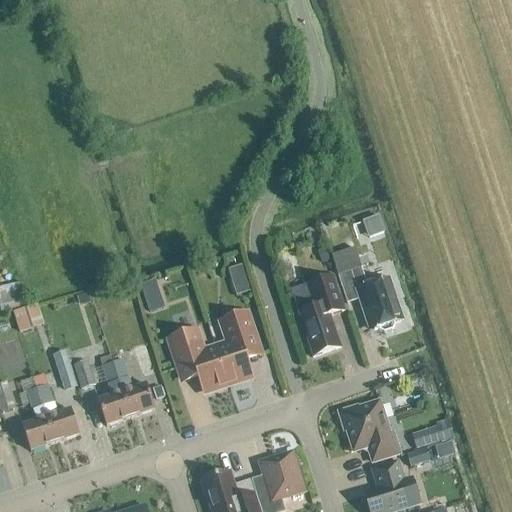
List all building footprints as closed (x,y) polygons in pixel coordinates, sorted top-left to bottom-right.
[(384,235),(378,218),(363,223),(369,240),(384,235)] [(323,266),(331,264),(327,252),(319,255),(323,266)] [(361,271),(355,252),(331,260),(338,279),(361,271)] [(230,270),(235,295),(248,292),(243,267),(230,270)] [(397,306),(388,282),(367,289),(361,271),(338,279),(347,307),(360,303),(364,317),(367,316),(373,334),(380,331),(380,334),(384,336),(392,333),(394,329),(393,327),(400,325),(394,307),(397,306)] [(345,313),(333,279),(307,288),(310,296),(294,301),(313,360),(341,350),(330,318),(345,313)] [(0,291),(0,315),(23,309),(18,287),(0,291)] [(148,311),(163,305),(159,292),(143,297),(148,311)] [(36,309),(13,316),(19,335),(42,328),(36,309)] [(228,346),(215,350),(228,388),(251,380),(245,364),(261,359),(256,344),(247,316),(221,325),(228,346)] [(195,334),(170,342),(179,370),(184,385),(200,380),(205,396),(228,388),(215,350),(202,355),(195,334)] [(140,374),(157,369),(149,344),(132,348),(140,374)] [(78,391),(66,353),(53,357),(65,395),(78,391)] [(121,355),(110,358),(112,366),(123,362),(121,355)] [(110,358),(101,361),(104,369),(112,366),(110,358)] [(133,392),(123,362),(112,366),(131,421),(155,413),(147,387),(133,392)] [(95,388),(87,363),(75,367),(73,368),(81,393),(95,388)] [(113,399),(98,404),(106,429),(131,421),(112,366),(104,369),(103,369),(109,387),(113,399)] [(44,377),(33,380),(38,395),(49,391),(44,377)] [(38,395),(33,380),(20,385),(25,399),(28,398),(36,425),(23,429),(31,454),(55,446),(38,395)] [(15,412),(7,385),(0,386),(0,409),(2,416),(15,412)] [(161,389),(153,392),(157,401),(164,398),(161,389)] [(71,413),(58,417),(49,391),(38,395),(55,446),(80,438),(71,413)] [(393,435),(389,436),(379,406),(359,413),(358,410),(339,416),(345,434),(348,434),(354,454),(365,451),(370,453),(374,466),(400,457),(393,435)] [(437,425),(438,428),(413,436),(418,451),(452,440),(447,422),(437,425)] [(426,454),(407,460),(410,470),(429,464),(426,454)] [(305,495),(294,460),(292,456),(260,466),(267,490),(255,494),(260,511),(284,511),(282,502),(305,495)] [(413,484),(405,486),(398,464),(371,473),(378,493),(365,497),(369,511),(404,511),(421,507),(413,484)] [(259,511),(254,494),(238,499),(230,475),(202,484),(210,511),(259,511)]
